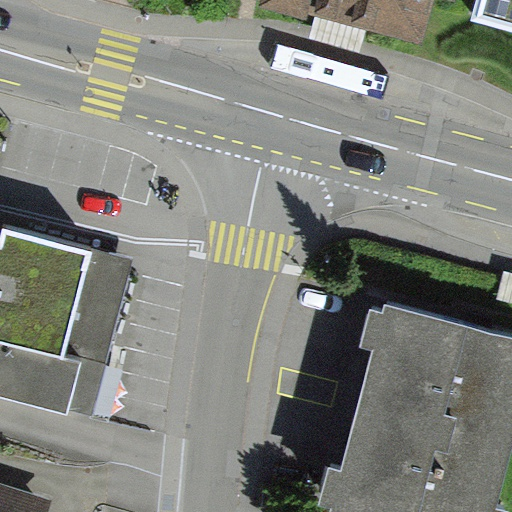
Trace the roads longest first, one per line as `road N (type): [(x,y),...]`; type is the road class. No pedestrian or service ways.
road 1 (residential): [(270,118),(222,362),(207,511)]
road 2 (primary): [(0,47),(270,118)]
road 3 (primary): [(270,118),(511,182)]
